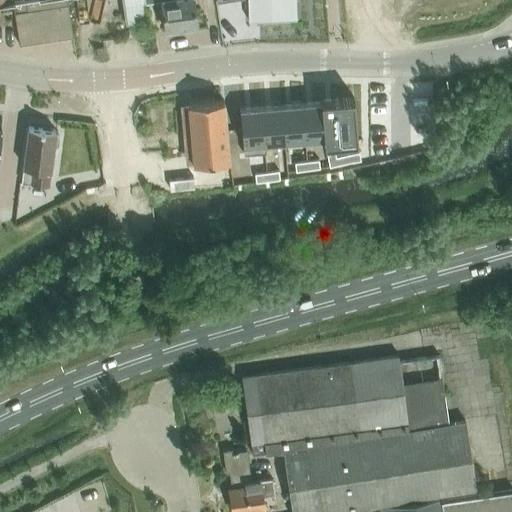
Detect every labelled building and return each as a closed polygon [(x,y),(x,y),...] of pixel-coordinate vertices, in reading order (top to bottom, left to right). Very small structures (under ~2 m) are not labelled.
[(12,0),(19,43),(74,35),(67,0),(12,0)] [(194,0),(144,0),(145,3),(161,0),(166,29),(167,29),(167,28),(196,23),(196,25),(198,25),(195,5),(194,0)] [(398,102),(427,101),(427,91),(398,91),(398,102)] [(326,142),(359,140),(356,95),(323,97),(326,133),(326,142)] [(326,133),(323,97),(303,98),(305,134),(326,133)] [(305,134),(303,98),(283,100),(285,136),(305,134)] [(224,99),(188,102),(194,162),(222,159),(230,158),(225,113),(224,99)] [(285,136),(283,100),(262,101),(265,137),(285,136)] [(265,137),(262,101),(242,103),(243,123),(230,123),(232,156),(246,155),(244,139),(265,137)] [(28,126),(21,182),(48,185),(53,146),(56,147),(58,145),(60,136),(57,133),(55,133),(56,130),(28,126)] [(336,155),(335,151),(327,152),(329,164),(361,158),(359,150),(336,155)] [(308,167),(320,166),(319,158),(307,159),(308,167)] [(308,167),(307,159),(295,160),(296,169),(308,167)] [(279,168),(267,170),(268,178),(280,176),(279,168)] [(268,178),(267,170),(255,171),(256,179),(268,178)] [(292,511),(331,511),(478,492),(466,420),(454,421),(448,421),(439,354),(404,358),(399,359),(398,351),(275,371),(256,373),(256,374),(242,376),(252,453),(283,449),(292,511)] [(229,471),(230,477),(250,473),(246,449),(233,451),(233,448),(223,449),(226,472),(229,471)] [(251,480),(250,473),(230,477),(232,487),(229,487),(233,511),(234,511),(265,507),(263,495),(275,493),(272,477),(251,480)] [(511,511),(511,489),(501,491),(504,511),(511,511)] [(504,511),(501,491),(489,493),(492,511),(504,511)] [(492,511),(489,493),(477,495),(479,511),(492,511)] [(479,511),(477,495),(465,497),(467,511),(479,511)] [(467,511),(465,497),(454,499),(455,511),(467,511)] [(441,511),(440,499),(378,507),(379,511),(441,511)] [(455,511),(454,499),(441,500),(442,511),(455,511)]
